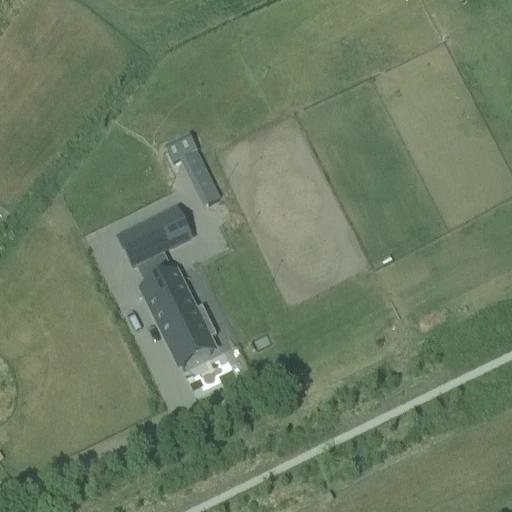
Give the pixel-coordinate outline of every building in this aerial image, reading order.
[(189,144),(167,155),(172,166),(195,156),(189,144)] [(202,197),(201,197),(207,208),(219,203),(213,192),(202,197)] [(176,215),(118,244),(131,271),(134,269),(162,256),(189,242),(176,215)] [(174,276),(142,292),(148,305),(146,306),(154,322),(156,320),(175,359),(211,342),(216,339),(201,311),(193,315),(174,276)] [(289,344),(303,380),(339,365),(325,329),(289,344)]
